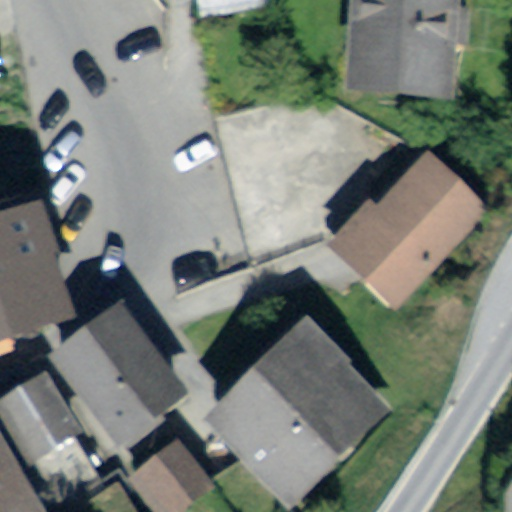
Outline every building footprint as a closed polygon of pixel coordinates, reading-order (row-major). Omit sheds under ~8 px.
[(465,0),(349,0),(343,90),(459,98),(465,0)] [(496,192),(436,138),(341,245),(401,298),(496,192)] [(45,200),(0,213),(0,348),(83,324),(45,200)] [(402,401),(313,312),(208,416),(297,505),(402,401)] [(132,319),(69,370),(129,443),(192,391),(132,319)] [(112,443),(59,367),(7,403),(60,479),(112,443)] [(0,511),(50,511),(0,431),(0,511)] [(176,511),(215,479),(177,436),(132,475),(164,511),(176,511)]
